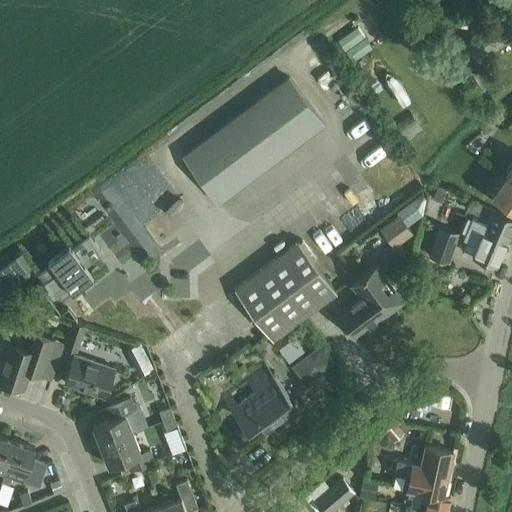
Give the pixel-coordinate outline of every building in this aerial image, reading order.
[(511,12),(469,40),(479,56),(511,36),(511,12)] [(357,25),(338,38),(346,49),(365,35),(357,25)] [(365,35),(346,49),(353,59),(372,45),(365,35)] [(479,66),(470,72),(479,86),(488,81),(479,66)] [(184,154),(218,200),(324,121),(290,76),(184,154)] [(491,193),(511,208),(511,177),(506,173),(491,193)] [(485,234),(505,242),(511,226),(511,216),(471,199),(466,208),(478,213),(476,218),(490,224),(485,234)] [(399,213),(380,227),(394,246),(413,232),(406,222),(410,219),(404,212),(400,215),(399,213)] [(464,250),(482,258),(496,264),(505,242),(485,234),(490,224),(476,218),(472,216),(463,237),(469,240),(464,250)] [(440,225),(429,254),(447,261),(458,232),(440,225)] [(57,270),(43,281),(54,296),(68,286),(74,293),(95,278),(85,265),(103,251),(89,233),(71,246),(69,243),(48,258),(50,262),(57,270)] [(273,338),(337,290),(298,239),(234,287),(273,338)] [(335,311),(354,337),(355,336),(354,335),(401,300),(376,265),(377,264),(376,263),(351,282),(352,283),(353,282),(362,294),(337,312),(336,311),(335,311)] [(2,266),(0,267),(0,290),(9,293),(18,286),(14,281),(2,266)] [(77,349),(86,324),(73,320),(64,345),(76,349),(77,349)] [(41,374),(53,338),(31,330),(25,347),(9,342),(6,351),(0,368),(0,379),(24,387),(30,370),(41,374)] [(288,359),(302,348),(294,337),(280,347),(288,359)] [(320,342),(301,356),(315,375),(333,361),(320,342)] [(105,395),(114,366),(74,353),(65,382),(105,395)] [(265,428),(299,402),(296,397),(293,399),(266,362),(246,377),(255,390),(237,403),(252,423),(261,417),(264,421),(261,423),(265,428)] [(449,407),(452,394),(433,390),(430,403),(449,407)] [(161,400),(164,408),(159,409),(163,419),(174,415),(171,405),(170,405),(165,394),(158,397),(159,401),(161,400)] [(93,423),(101,444),(133,431),(148,425),(140,405),(135,407),(131,395),(105,405),(109,416),(93,423)] [(178,425),(174,415),(163,419),(167,429),(178,425)] [(395,421),(384,430),(393,441),(404,431),(395,421)] [(141,451),(133,431),(101,444),(109,464),(126,458),(130,469),(145,463),(155,459),(150,448),(141,451)] [(0,434),(0,471),(4,472),(1,481),(8,483),(22,441),(0,434)] [(22,441),(8,483),(9,484),(13,475),(35,483),(40,470),(41,465),(30,461),(35,446),(22,441)] [(401,484),(410,487),(442,494),(453,450),(424,443),(420,462),(396,457),(394,467),(409,471),(408,474),(403,473),(401,484)] [(56,469),(48,473),(52,481),(60,478),(56,469)] [(316,499),(326,511),(354,489),(343,476),(316,499)] [(364,476),(359,494),(373,497),(377,479),(364,476)] [(52,481),(51,482),(54,491),(64,488),(62,484),(60,478),(52,481)] [(161,503),(164,511),(188,511),(187,510),(198,506),(187,478),(176,482),(181,496),(161,503)] [(412,496),(410,504),(410,505),(410,506),(435,511),(446,511),(450,496),(442,494),(410,487),(408,495),(412,496)] [(24,504),(32,500),(28,489),(19,493),(24,504)] [(164,511),(161,503),(141,511),(136,498),(124,502),(128,511),(164,511)]
